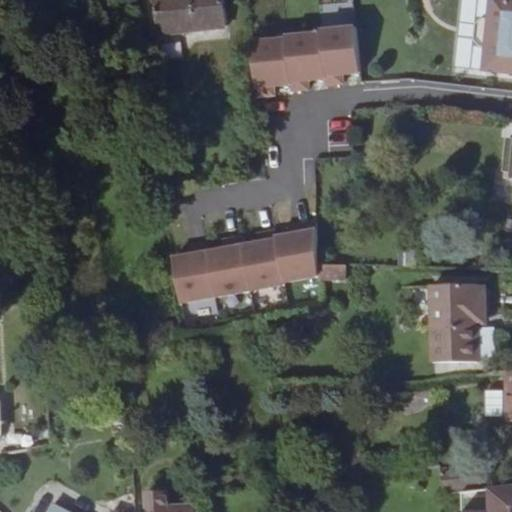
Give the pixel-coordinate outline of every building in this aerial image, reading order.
[(212,6),(211,0),(165,0),(156,1),(159,32),(160,43),(181,41),(229,36),(226,4),(212,6)] [(511,4),(493,2),(490,24),(483,23),(477,28),(474,45),(480,53),(487,53),(484,76),(511,79),(511,4)] [(355,28),(248,38),(252,91),(360,82),(355,28)] [(342,280),(344,268),(320,264),(318,276),(342,280)] [(479,325),(487,325),(487,299),(479,299),(479,295),(435,296),(436,373),(480,371),(479,334),(479,325)] [(487,334),(487,325),(479,325),(479,334),(487,334)] [(465,497),(496,495),(494,472),(443,476),(446,499),(465,497)] [(511,511),(511,493),(496,495),(465,497),(465,511),(511,511)] [(169,511),(169,501),(148,502),(148,511),(169,511)]
